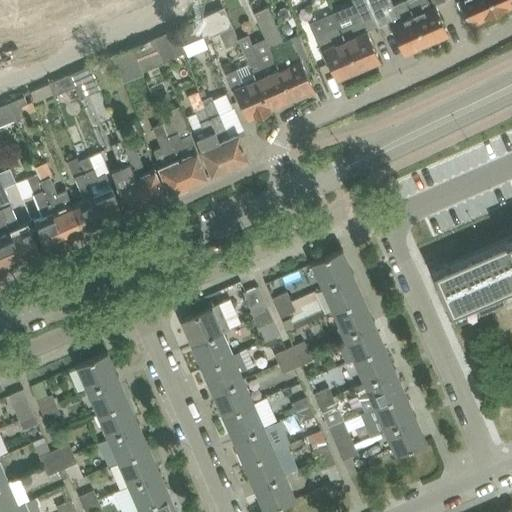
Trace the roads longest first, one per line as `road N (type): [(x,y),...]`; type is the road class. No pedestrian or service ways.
road 1 (residential): [(494,471),(379,208),(511,151)]
road 2 (residential): [(511,25),(286,127),(280,158),(295,190)]
road 3 (tertiary): [(23,314),(295,190)]
road 4 (tertiary): [(295,190),(511,84)]
road 5 (residential): [(229,511),(140,303)]
road 6 (unknown): [(178,3),(0,82)]
road 7 (residential): [(0,361),(140,303)]
road 8 (residential): [(140,303),(266,250)]
